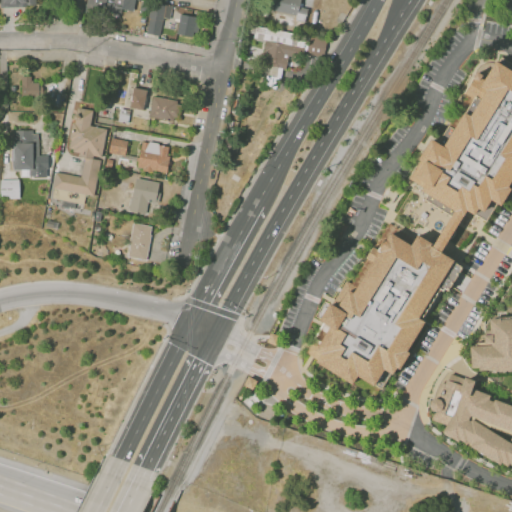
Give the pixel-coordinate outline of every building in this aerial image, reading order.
[(86,0),(85,8),(132,15),(134,0),(86,0)] [(294,19),(304,21),(307,8),(299,6),(300,0),(276,0),(274,10),(295,15),(294,19)] [(163,17),(169,19),(171,7),(151,3),(145,33),(159,36),(163,17)] [(198,17),(179,14),(176,34),(195,37),(198,17)] [(267,42),(261,85),(280,88),(285,53),(323,59),(326,40),(255,28),(253,39),(267,42)] [(502,62),(511,68),(511,199),(507,207),(501,204),(489,223),(473,212),(466,224),(456,218),(428,200),(431,194),(425,190),(426,187),(412,178),(437,140),(449,147),(470,113),(478,118),(486,105),(468,94),(483,71),(490,75),(487,80),(490,82),(502,62)] [(20,76),(31,76),(31,98),(20,98),(20,76)] [(133,87),(146,90),(142,110),(129,107),(133,87)] [(152,95),(176,100),(176,102),(182,103),(180,117),(172,116),(172,120),(148,116),(152,95)] [(106,128),(89,125),(92,110),(78,107),(78,110),(77,110),(77,116),(72,115),(71,121),(72,121),(73,129),(70,128),(69,136),(69,138),(70,138),(68,147),(72,148),(72,151),(79,152),(79,156),(84,157),(90,157),(92,155),(95,155),(97,151),(102,149),(103,146),(104,140),(107,129),(106,128)] [(12,129),(32,130),(31,133),(37,133),(38,155),(47,155),(47,168),(45,168),(46,177),(33,177),(32,175),(30,175),(30,169),(13,169),(13,142),(12,129)] [(111,137),(127,140),(124,155),(108,152),(111,137)] [(141,141),(148,142),(148,141),(158,143),(158,144),(168,146),(166,155),(169,156),(166,172),(152,170),(152,171),(142,170),(142,168),(136,167),(139,150),(141,141)] [(84,157),(80,177),(55,172),(52,188),(53,188),(52,197),(83,203),(85,193),(92,195),(99,159),(84,157)] [(135,177),(158,182),(152,215),(128,209),(131,196),(135,177)] [(19,179),(0,179),(0,198),(19,198),(19,179)] [(456,218),(452,225),(448,226),(446,228),(445,232),(446,235),(439,245),(449,251),(466,224),(456,218)] [(47,219),(54,221),(52,228),(45,225),(47,219)] [(133,222),(151,225),(145,259),(127,256),(133,222)] [(397,235),(416,247),(424,235),(439,245),(449,251),(461,258),(425,315),(431,319),(412,350),(416,353),(406,369),(403,367),(399,374),(395,371),(384,388),(362,375),(356,384),(319,361),(320,360),(308,352),(316,340),(315,339),(326,320),(324,319),(335,300),(334,299),(347,278),(354,282),(375,248),(385,253),(397,235)] [(511,368),(511,317),(491,317),(478,344),(469,344),(470,369),(511,368)] [(511,460),(511,406),(488,402),(489,393),(472,390),(474,379),(448,373),(443,394),(435,392),(429,420),(444,423),(440,445),(511,460)]
